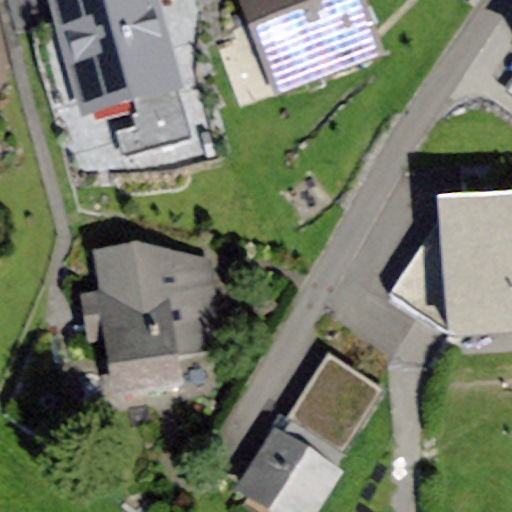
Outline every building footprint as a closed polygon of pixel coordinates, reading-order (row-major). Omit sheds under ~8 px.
[(157,0),(89,0),(51,12),(82,116),(183,86),(157,0)] [(359,0),(239,0),(273,93),(380,54),(359,0)] [(0,38),(0,71),(9,68),(0,38)] [(511,204),(438,211),(438,224),(388,301),(445,337),(446,354),(511,348),(511,204)] [(136,250),(94,256),(100,297),(80,300),(87,349),(109,345),(117,402),(182,392),(178,361),(205,357),(200,325),(217,308),(210,264),(136,250)] [(328,358),(284,432),(338,464),(382,391),(328,358)] [(284,432),(277,427),(234,498),(256,511),(321,511),(347,470),(338,464),(284,432)]
